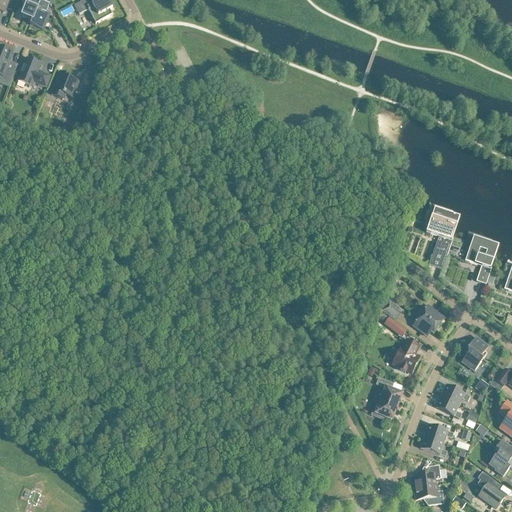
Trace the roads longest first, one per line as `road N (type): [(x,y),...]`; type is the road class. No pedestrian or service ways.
road 1 (residential): [(467,315),(421,401),(391,498)]
road 2 (residential): [(139,21),(64,58),(0,31)]
